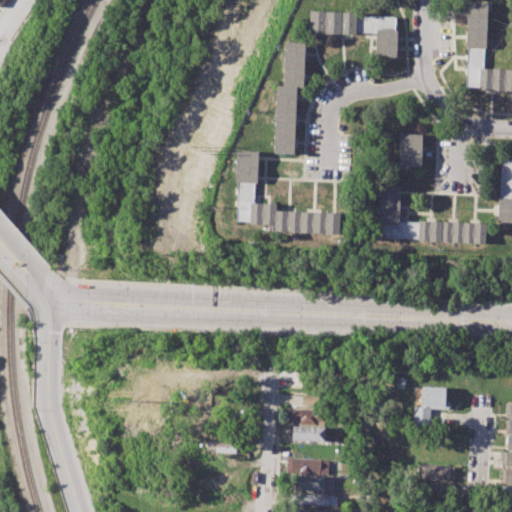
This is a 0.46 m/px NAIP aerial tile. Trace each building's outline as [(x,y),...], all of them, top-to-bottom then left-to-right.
[(466,0),(489,1),(488,48),(484,48),(483,67),(511,67),(511,89),(478,89),(478,85),(466,85),(468,47),(465,47),(466,0)] [(309,10),(357,12),(356,16),(394,17),(393,30),(397,30),(396,57),(374,56),(375,31),(354,30),(354,34),(308,32),(309,10)] [(273,152),(276,85),(283,85),(285,42),(305,42),(303,86),(295,86),(293,153),(273,152)] [(399,133),(421,133),(420,166),(398,165),(399,133)] [(236,150),(257,150),(256,182),(252,182),(252,202),(276,203),(276,209),(340,210),(339,233),(273,231),(273,225),(249,224),(249,220),(237,220),(238,181),(235,181),(236,150)] [(511,221),(496,221),(497,198),(499,198),(501,160),(511,160),(511,221)] [(379,184),(399,184),(397,222),(418,223),(418,220),(485,222),(484,244),(416,241),(416,237),(381,235),(381,222),(378,222),(379,184)] [(396,374),(405,375),(404,388),(395,388),(396,374)] [(421,386),(446,387),(445,406),(420,404),(421,386)] [(318,396),(302,396),(302,405),(318,405),(318,396)] [(413,407),(430,408),(430,425),(412,424),(413,407)] [(289,408),(325,410),(325,420),(316,420),(316,424),(288,423),(289,408)] [(292,426),(325,427),(324,441),(292,440),(292,426)] [(206,439),(237,441),(236,453),(205,451),(206,439)] [(501,451),(511,451),(511,465),(500,465),(501,451)] [(287,458),(329,460),(328,473),(286,472),(287,458)] [(417,463),(453,465),(453,480),(416,478),(417,463)] [(502,468),(511,468),(511,482),(502,482),(502,468)] [(293,475),(331,477),(330,490),(292,488),(293,475)] [(414,482),(453,483),(452,497),(413,495),(414,482)] [(503,484),(511,484),(511,498),(502,498),(503,484)] [(293,491),(337,494),(336,506),(292,504),(293,491)]
